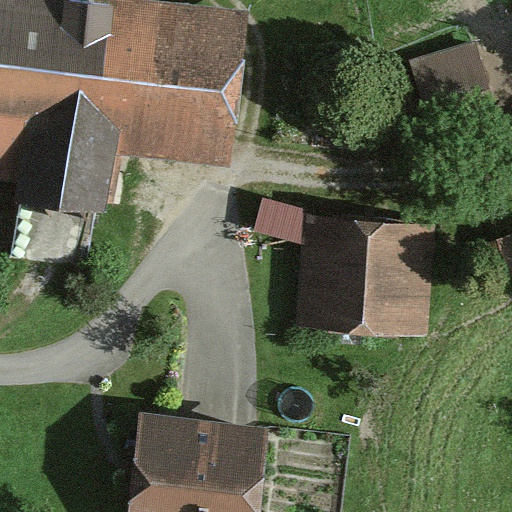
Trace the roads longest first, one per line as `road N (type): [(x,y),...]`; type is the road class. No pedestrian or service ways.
road 1 (track): [(511,178),(239,165),(257,63),(249,29),(222,0)]
road 2 (track): [(239,165),(100,336),(59,361),(0,369)]
